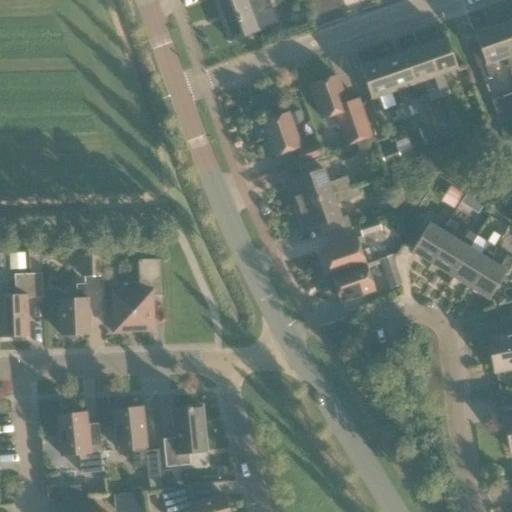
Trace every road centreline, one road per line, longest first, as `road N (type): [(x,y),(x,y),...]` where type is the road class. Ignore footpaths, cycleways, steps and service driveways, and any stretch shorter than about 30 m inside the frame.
road 1 (residential): [(482,511),(461,433),(450,328),(426,306),(362,320)]
road 2 (secondary): [(287,341),(222,211),(179,92)]
road 3 (residential): [(179,92),(434,0)]
road 4 (residential): [(224,361),(21,367)]
road 5 (secondary): [(392,511),(287,341)]
road 6 (residential): [(262,511),(224,361)]
road 7 (residential): [(34,511),(21,367)]
